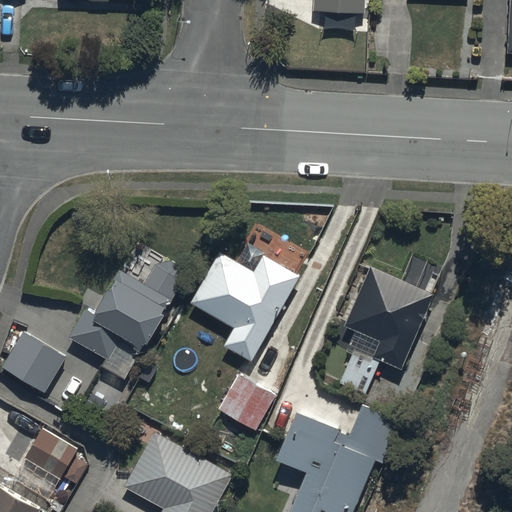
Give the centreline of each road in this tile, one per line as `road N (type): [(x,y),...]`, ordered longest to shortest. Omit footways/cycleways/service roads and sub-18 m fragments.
road 1 (tertiary): [(209,126),(511,143)]
road 2 (tertiary): [(0,115),(209,126)]
road 3 (residential): [(214,0),(209,126)]
